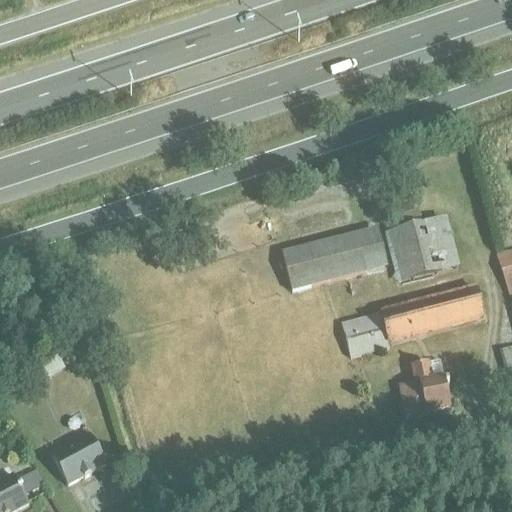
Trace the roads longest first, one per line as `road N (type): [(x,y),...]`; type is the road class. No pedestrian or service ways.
road 1 (motorway): [(0,173),(511,3)]
road 2 (tertiary): [(511,79),(0,244)]
road 3 (motorway): [(326,0),(0,109)]
road 4 (residential): [(170,511),(195,499),(340,466)]
road 5 (unclassified): [(340,466),(511,431)]
